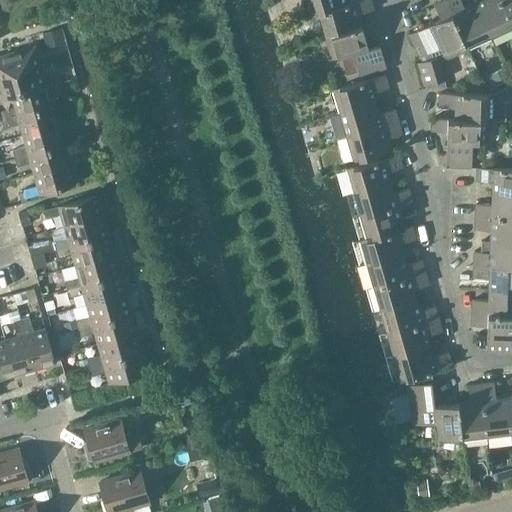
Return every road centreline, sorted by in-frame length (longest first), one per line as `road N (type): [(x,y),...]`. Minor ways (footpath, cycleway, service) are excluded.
road 1 (residential): [(511,360),(468,354),(427,221),(419,120),(389,0)]
road 2 (residential): [(72,511),(46,425),(0,432)]
